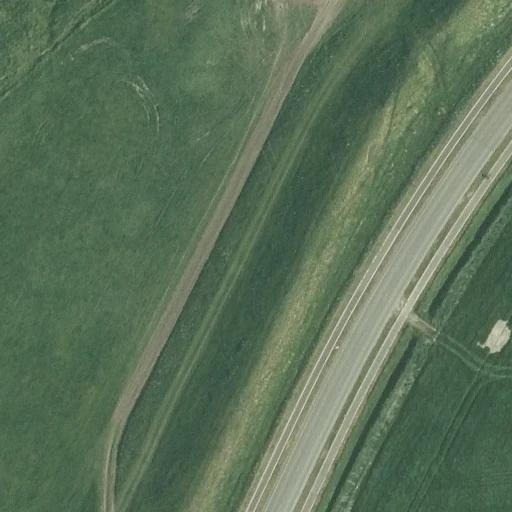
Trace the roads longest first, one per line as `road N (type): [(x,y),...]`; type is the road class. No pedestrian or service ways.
road 1 (primary): [(272,511),(391,272),(511,98)]
road 2 (track): [(118,511),(228,288)]
